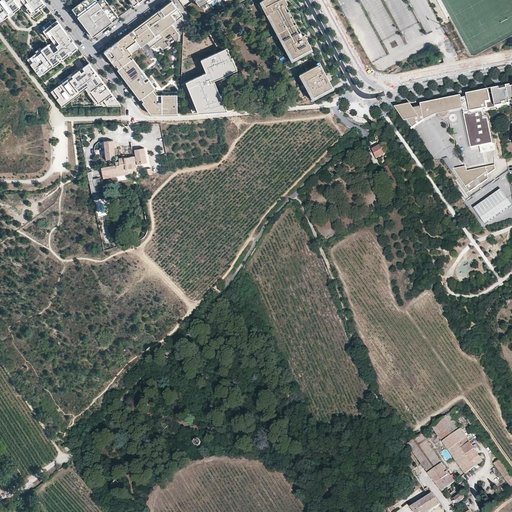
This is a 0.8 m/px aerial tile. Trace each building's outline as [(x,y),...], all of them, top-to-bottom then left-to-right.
[(45,4),(41,0),(0,0),(0,21),(20,6),(19,5),(24,2),(31,11),(36,7),(38,9),(39,7),(45,4)] [(93,37),(119,17),(106,0),(104,2),(102,0),(99,0),(98,2),(96,0),(89,0),(87,2),(86,0),(83,0),(72,9),(93,37)] [(286,12),(283,6),(286,4),(288,3),(285,0),(262,0),(259,2),(264,11),(266,10),(268,14),(272,20),(275,26),(279,32),(282,38),(285,45),(293,58),(312,48),(307,40),(304,34),(303,35),(300,37),(296,30),(293,24),(290,18),(286,12)] [(175,34),(172,31),(175,29),(172,24),(183,16),(172,1),(151,16),(133,30),(112,46),(111,47),(111,46),(104,52),(115,67),(116,66),(117,65),(119,68),(118,69),(118,70),(140,99),(141,98),(144,101),(143,102),(142,103),(151,114),(178,113),(177,94),(160,95),(156,95),(153,90),(155,88),(133,58),(131,59),(129,56),(131,55),(147,43),(150,47),(154,45),(154,46),(156,48),(157,48),(160,46),(161,47),(163,50),(169,45),(170,47),(179,40),(179,34),(178,32),(175,34)] [(31,11),(28,7),(26,8),(33,16),(41,10),(39,7),(38,9),(36,7),(31,11)] [(40,76),(78,48),(58,22),(53,26),(51,27),(53,29),(48,33),(51,37),(54,42),(49,46),(49,45),(28,60),(40,76)] [(49,38),(51,37),(48,33),(53,29),(51,27),(53,26),(51,23),(43,29),(49,38)] [(293,58),(285,45),(283,46),(290,59),(293,58)] [(188,49),(190,56),(199,54),(197,46),(188,49)] [(294,60),(313,50),(312,48),(293,58),(290,59),(292,62),(294,60)] [(209,80),(236,69),(227,49),(202,61),(207,74),(183,84),(195,113),(223,110),(209,80)] [(121,105),(89,63),(79,70),(51,91),(62,107),(84,91),(83,89),(89,84),(105,105),(121,105)] [(314,66),(301,73),(306,82),(313,97),(332,86),(328,79),(326,75),(321,65),(318,66),(315,68),(314,66)] [(50,90),(51,91),(79,70),(78,69),(50,90)] [(313,97),(306,82),(304,83),(311,98),(313,97)] [(312,99),(333,88),(332,86),(313,97),(311,98),(312,99)] [(505,103),(504,87),(492,90),(493,93),(496,107),(503,106),(503,103),(505,103)] [(496,107),(493,93),(489,93),(489,90),(467,95),(468,97),(461,99),(461,96),(421,104),(421,107),(422,112),(417,113),(413,108),(410,104),(395,107),(396,109),(404,121),(407,120),(412,129),(425,126),(436,124),(441,124),(444,124),(445,124),(447,123),(449,121),(449,120),(450,118),(450,117),(464,114),(465,118),(472,152),(481,150),(483,150),(483,149),(485,148),(485,149),(494,148),(487,114),(484,114),(484,112),(483,110),(489,108),(490,110),(496,109),(496,107)] [(386,153),(380,140),(377,141),(379,146),(372,150),(377,159),(386,153)] [(114,141),(105,142),(107,158),(112,157),(116,156),(114,141)] [(483,150),(481,150),(483,158),(497,155),(495,147),(494,148),(485,149),(485,148),(483,149),(483,150)] [(145,149),(135,151),(138,166),(148,164),(145,149)] [(135,158),(125,159),(120,160),(121,165),(117,166),(119,177),(129,175),(128,170),(137,169),(135,158)] [(388,177),(394,175),(389,165),(383,168),(388,177)] [(119,177),(117,166),(102,168),(104,180),(119,177)] [(490,181),(490,179),(497,174),(496,170),(481,173),(482,174),(481,175),(480,173),(469,176),(467,171),(455,174),(471,197),(489,184),(488,182),(490,181)] [(89,180),(93,201),(102,199),(98,179),(89,180)] [(501,189),(474,208),(485,224),(511,205),(501,189)] [(449,413),(452,417),(458,412),(466,419),(473,429),(476,427),(471,420),(467,415),(457,408),(449,413)] [(452,417),(449,413),(431,426),(436,433),(454,420),(452,417)] [(460,429),(454,420),(436,433),(442,441),(453,434),(459,443),(466,438),(460,429)] [(455,482),(421,434),(408,444),(428,473),(442,491),(455,482)] [(475,466),(459,443),(453,434),(442,441),(465,474),(475,466)] [(483,461),(466,438),(459,443),(475,466),(483,461)] [(493,464),(511,489),(511,477),(499,459),(493,464)] [(415,468),(411,462),(407,465),(411,471),(412,471),(415,468)] [(429,511),(440,504),(433,493),(411,507),(414,511),(429,511)] [(464,499),(464,498),(464,497),(465,497),(464,496),(464,495),(463,494),(460,494),(454,499),(457,504),(463,499),(464,499)]
